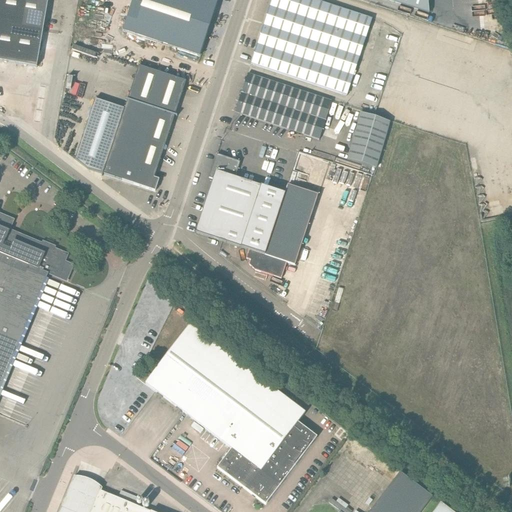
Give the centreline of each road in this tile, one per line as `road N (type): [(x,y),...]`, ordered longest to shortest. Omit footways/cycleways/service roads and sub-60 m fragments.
road 1 (unclassified): [(161,238),(511,507)]
road 2 (unclassified): [(161,238),(243,0)]
road 3 (unclassified): [(161,238),(1,118)]
road 4 (unclassified): [(77,418),(134,281),(161,238)]
road 5 (unclassified): [(202,511),(77,418)]
road 6 (unknown): [(34,143),(64,2)]
